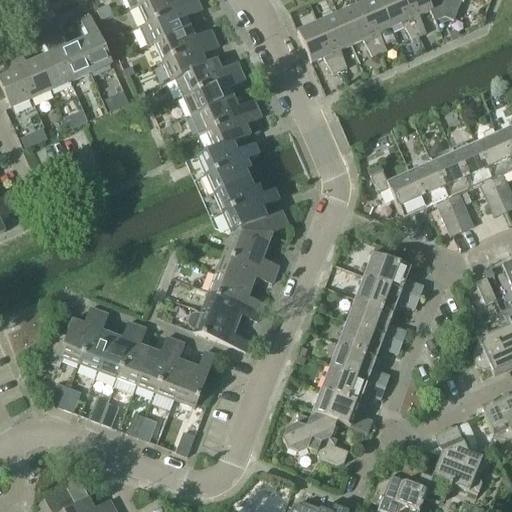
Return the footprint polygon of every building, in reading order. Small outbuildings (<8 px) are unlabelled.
[(125,0),(131,12),(138,8),(155,0),(125,0)] [(155,0),(138,8),(146,26),(198,3),(196,0),(182,0),(178,2),(177,0),(155,0)] [(379,0),(374,0),(359,7),(380,56),(387,53),(381,35),(392,30),(379,0)] [(402,0),(379,0),(392,30),(402,25),(412,42),(420,39),(402,0)] [(402,0),(420,39),(426,36),(427,35),(420,17),(431,13),(432,12),(426,0),(402,0)] [(426,0),(432,12),(431,13),(436,23),(445,19),(454,23),(463,0),(426,0)] [(155,45),(155,46),(190,29),(186,20),(202,13),(198,3),(146,26),(147,27),(139,30),(147,48),(155,45)] [(109,6),(97,11),(102,22),(114,17),(109,6)] [(359,7),(338,16),(352,47),(363,42),(373,59),(380,56),(359,7)] [(338,16),(319,25),(341,73),(347,70),(341,52),(352,47),(338,16)] [(88,39),(76,44),(90,75),(111,66),(90,19),(81,23),(88,39)] [(341,73),(319,25),(298,34),(312,65),(323,60),(333,76),(341,73)] [(155,46),(163,64),(214,40),(211,33),(195,40),(190,29),(155,46)] [(457,31),(449,34),(452,41),(460,37),(457,31)] [(58,33),(50,36),(71,84),(90,75),(76,44),(65,49),(58,33)] [(49,56),(37,61),(51,93),(71,84),(50,36),(42,40),(49,56)] [(172,84),(175,83),(182,80),(182,79),(208,67),(207,66),(203,57),(219,50),(214,40),(163,64),(172,84)] [(125,48),(116,53),(119,61),(128,56),(125,48)] [(18,50),(10,54),(31,102),(51,93),(37,61),(25,66),(18,50)] [(31,102),(10,54),(2,57),(9,73),(0,77),(0,85),(11,110),(31,102)] [(175,83),(182,100),(241,74),(238,65),(221,72),(217,62),(207,66),(208,67),(182,79),(182,80),(175,83)] [(132,65),(123,69),(127,78),(136,74),(132,65)] [(182,100),(191,119),(234,100),(229,90),(245,83),(241,74),(182,100)] [(199,138),(206,134),(257,111),(254,103),(238,110),(234,100),(191,119),(199,138)] [(257,111),(206,134),(214,152),(215,153),(232,145),(233,146),(250,138),(246,128),(262,121),(257,111)] [(73,118),(64,122),(69,133),(78,129),(73,118)] [(168,119),(159,123),(162,130),(171,127),(168,119)] [(171,128),(162,132),(165,141),(175,137),(171,128)] [(43,130),(32,135),(36,145),(48,140),(43,130)] [(511,134),(501,139),(511,165),(511,134)] [(483,143),(477,146),(508,215),(511,213),(511,196),(504,179),(511,175),(511,165),(501,139),(488,145),(483,143)] [(200,166),(215,198),(249,183),(241,165),(258,157),(254,147),(237,155),(235,151),(233,146),(232,145),(215,153),(214,152),(197,159),(200,166)] [(469,153),(457,159),(472,193),(481,189),(495,221),(508,215),(477,146),(471,149),(469,153)] [(439,162),(433,165),(464,235),(474,230),(461,198),(472,193),(457,159),(444,164),(439,162)] [(412,178),(428,213),(437,209),(451,240),(464,235),(433,165),(427,168),(425,173),(412,178)] [(415,219),(428,213),(412,178),(400,184),(395,182),(389,184),(381,167),(370,172),(380,195),(390,191),(403,218),(397,221),(400,227),(410,231),(419,227),(415,219)] [(231,236),(231,237),(266,222),(266,221),(263,215),(261,210),(279,202),(274,193),(257,200),(249,183),(215,198),(228,229),(231,236)] [(0,210),(10,206),(8,199),(0,202),(0,210)] [(10,206),(0,210),(0,236),(2,235),(0,230),(0,221),(14,215),(10,206)] [(231,237),(223,256),(276,277),(279,268),(263,262),(272,236),(288,229),(282,214),(266,221),(266,222),(231,237)] [(223,256),(216,276),(252,289),(256,279),(273,286),(276,277),(223,256)] [(368,272),(365,280),(421,301),(425,289),(408,282),(412,271),(378,257),(373,270),(368,272)] [(216,276),(209,295),(262,315),(265,307),(248,300),(252,289),(216,276)] [(365,290),(360,304),(394,317),(398,306),(416,313),(421,301),(365,280),(363,285),(365,290)] [(476,285),(486,307),(497,302),(487,280),(476,285)] [(209,295),(202,314),(237,328),(241,318),(258,324),(262,315),(209,295)] [(350,318),(348,325),(403,346),(408,334),(390,327),(394,317),(360,304),(355,316),(350,318)] [(322,305),(318,314),(324,316),(327,307),(322,305)] [(511,310),(502,315),(505,320),(505,319),(511,334),(511,310)] [(62,361),(79,367),(99,315),(90,312),(84,328),(72,324),(66,341),(57,337),(46,366),(59,370),(62,361)] [(158,312),(156,320),(163,322),(166,315),(158,312)] [(237,328),(202,314),(200,317),(196,316),(192,317),(190,319),(188,323),(189,326),(191,329),(195,331),(194,335),(246,355),(250,345),(233,338),(237,328)] [(79,367),(97,374),(111,339),(102,335),(108,318),(99,315),(79,367)] [(511,334),(505,319),(505,320),(487,328),(487,329),(476,334),(480,344),(478,345),(473,358),(477,369),(486,373),(492,370),(494,374),(509,367),(510,369),(511,368),(511,334)] [(347,336),(342,349),(377,362),(381,351),(399,358),(403,346),(348,325),(345,331),(347,336)] [(97,374),(116,381),(136,329),(127,326),(121,342),(111,339),(97,374)] [(136,329),(116,381),(113,390),(133,397),(136,389),(149,353),(139,349),(146,333),(136,329)] [(136,389),(155,396),(175,344),(166,341),(160,357),(149,353),(136,389)] [(155,396),(174,403),(188,368),(178,364),(184,347),(175,344),(155,396)] [(333,363),(330,370),(386,391),(391,378),(373,371),(377,362),(342,349),(338,361),(333,363)] [(303,350),(300,358),(305,361),(308,361),(311,353),(303,350)] [(188,368),(174,403),(195,411),(215,359),(205,355),(199,372),(188,368)] [(298,358),(296,365),(302,367),(305,361),(300,358),(298,358)] [(330,380),(325,394),(360,407),(364,395),(382,402),(386,391),(330,370),(328,375),(330,380)] [(43,400),(47,389),(37,385),(33,395),(43,400)] [(51,407),(62,412),(70,392),(58,388),(51,407)] [(70,392),(62,412),(73,416),(81,396),(70,392)] [(316,407),(313,414),(338,424),(337,424),(368,436),(373,423),(356,416),(360,407),(325,394),(321,405),(316,407)] [(511,400),(498,406),(497,401),(482,408),(495,436),(492,441),(503,445),(511,440),(511,400)] [(89,421),(100,426),(107,407),(97,403),(89,421)] [(107,407),(100,426),(111,430),(119,411),(107,407)] [(338,424),(313,414),(310,421),(300,417),(296,426),(287,430),(283,441),(287,450),(297,454),(306,450),(317,454),(321,463),(336,469),(344,465),(349,454),(336,449),(332,439),(337,424),(338,424)] [(127,436),(139,440),(146,421),(134,417),(127,436)] [(146,421),(139,440),(150,445),(157,425),(146,421)] [(442,455),(432,480),(424,501),(438,506),(443,503),(448,490),(450,490),(451,487),(478,497),(482,487),(479,479),(476,478),(482,461),(469,455),(457,430),(435,440),(442,455)] [(177,455),(188,459),(195,440),(184,436),(177,455)] [(419,511),(424,501),(432,480),(422,477),(424,473),(398,463),(391,481),(377,487),(370,505),(379,508),(377,511),(419,511)] [(79,482),(66,490),(74,503),(87,496),(79,482)] [(264,482),(261,490),(274,495),(277,487),(264,482)] [(112,511),(115,511),(110,502),(96,510),(87,496),(74,503),(66,490),(39,505),(42,511),(112,511)]
